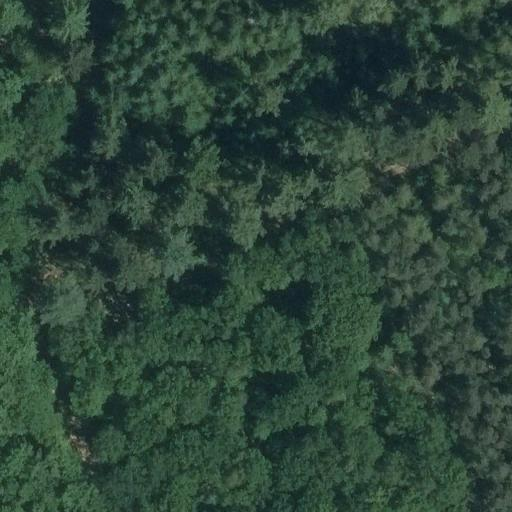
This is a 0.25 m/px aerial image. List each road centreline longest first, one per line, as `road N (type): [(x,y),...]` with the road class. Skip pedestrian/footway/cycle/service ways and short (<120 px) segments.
road 1 (track): [(117,511),(41,346),(38,0)]
road 2 (track): [(511,118),(41,346)]
